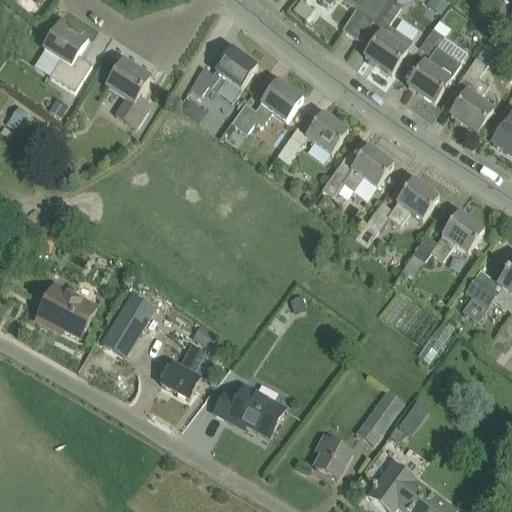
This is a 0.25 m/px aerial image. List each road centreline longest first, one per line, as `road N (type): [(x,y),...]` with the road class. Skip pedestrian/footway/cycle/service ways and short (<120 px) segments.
road 1 (residential): [(511,198),(349,90),(237,0)]
road 2 (residential): [(284,511),(0,345)]
